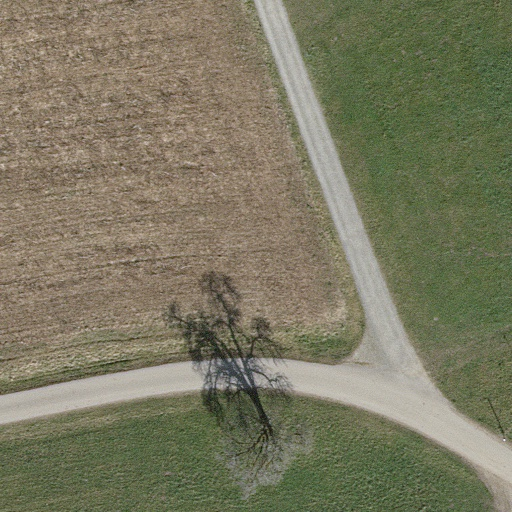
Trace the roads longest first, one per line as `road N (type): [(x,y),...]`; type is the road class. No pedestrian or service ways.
road 1 (track): [(511,336),(386,389),(381,312),(262,0)]
road 2 (unclassified): [(511,464),(386,389),(267,370),(0,410)]
